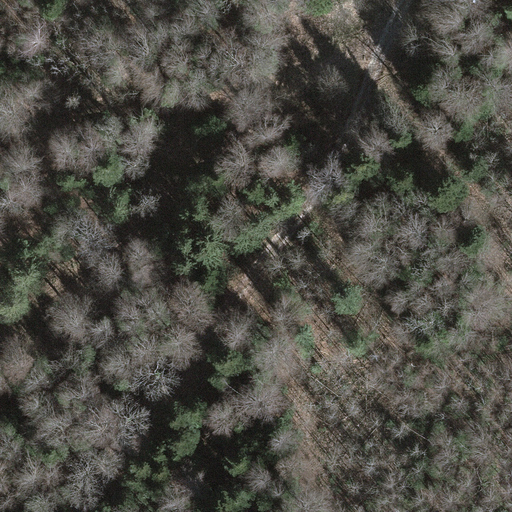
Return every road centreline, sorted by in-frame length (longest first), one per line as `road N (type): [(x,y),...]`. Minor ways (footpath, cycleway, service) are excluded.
road 1 (track): [(402,0),(297,211),(166,412),(68,511)]
road 2 (track): [(0,180),(379,46)]
